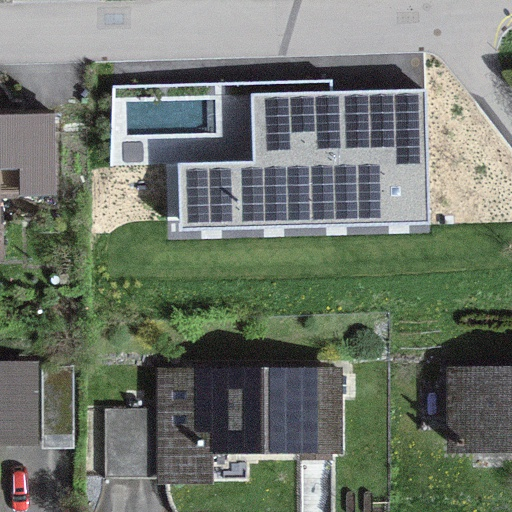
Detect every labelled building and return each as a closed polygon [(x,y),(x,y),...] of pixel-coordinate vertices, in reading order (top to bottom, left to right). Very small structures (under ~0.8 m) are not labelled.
[(0,191),(53,191),(51,111),(0,111),(0,191)] [(31,365),(0,365),(0,440),(32,440),(31,365)] [(73,365),(42,365),(42,440),(74,440),(73,365)] [(511,371),(454,372),(454,447),(511,446),(511,371)] [(194,408),(153,408),(153,478),(211,478),(210,448),(335,448),(334,372),(194,373),(194,408)] [(105,478),(153,478),(153,408),(104,408),(105,478)]
